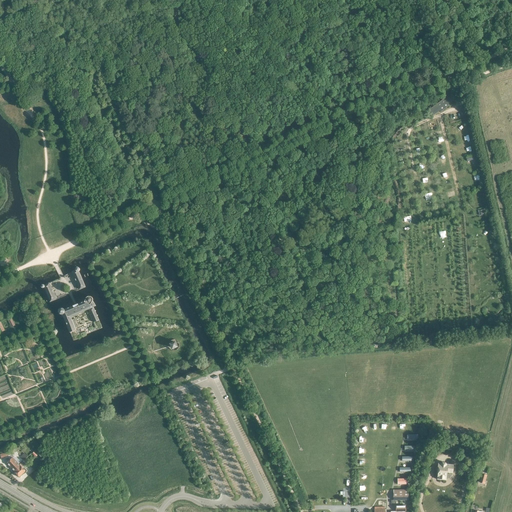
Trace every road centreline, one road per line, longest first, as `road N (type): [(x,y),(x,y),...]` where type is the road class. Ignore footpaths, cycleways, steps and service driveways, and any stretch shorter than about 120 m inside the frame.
road 1 (track): [(155,205),(414,85)]
road 2 (track): [(0,278),(155,205)]
